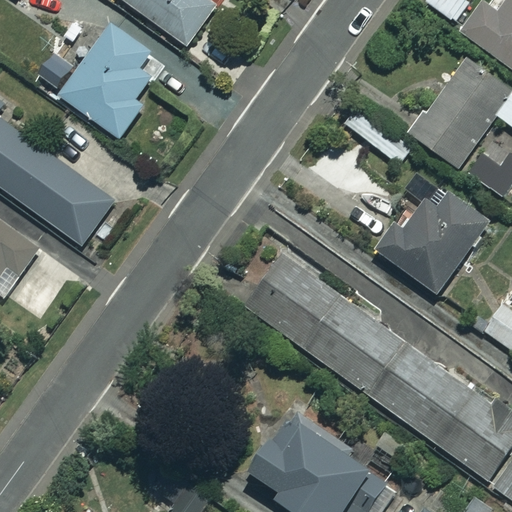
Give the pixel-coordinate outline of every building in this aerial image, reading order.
[(122,0),(187,46),(220,0),(122,0)] [(462,0),(423,0),(424,0),(453,23),(467,4),(462,0)] [(511,0),(477,0),(457,29),(511,68),(511,0)] [(150,53),(113,26),(61,96),(118,139),(142,106),(134,101),(150,81),(137,71),(150,53)] [(511,90),(462,60),(412,140),(460,170),(495,115),(511,125),(511,90)] [(410,150),(355,112),(345,125),(400,164),(410,150)] [(0,192),(82,249),(117,198),(0,118),(0,192)] [(511,182),(511,153),(507,150),(498,163),(485,153),(469,174),(500,198),(511,182)] [(488,220),(415,170),(400,192),(421,206),(403,233),(396,228),(378,254),(438,294),(488,220)] [(0,295),(4,299),(39,249),(0,221),(0,295)] [(511,417),(283,252),(244,306),(511,499),(511,417)] [(511,311),(503,305),(484,331),(511,350),(511,311)] [(383,511),(397,493),(289,416),(250,472),(278,492),(273,498),(293,511),(383,511)] [(203,511),(210,503),(213,498),(188,482),(168,511),(203,511)] [(224,511),(210,503),(203,511),(224,511)]
